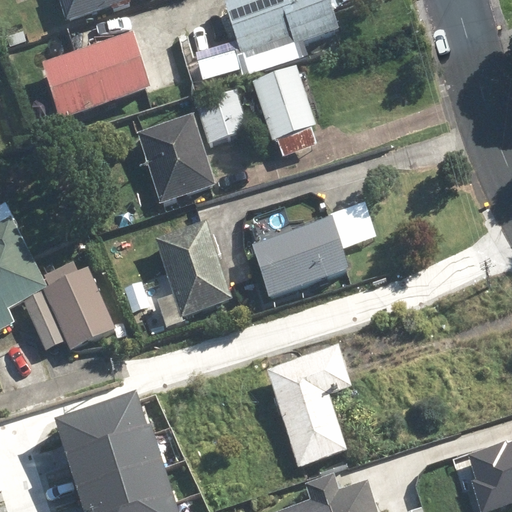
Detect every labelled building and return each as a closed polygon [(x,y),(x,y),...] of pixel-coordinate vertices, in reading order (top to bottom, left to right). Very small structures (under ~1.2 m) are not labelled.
[(69,0),(76,19),(134,0),(69,0)] [(247,0),(234,4),(251,56),(300,40),(303,48),(349,34),(338,0),(247,0)] [(149,85),(133,33),(49,61),(66,112),(149,85)] [(285,142),(291,158),(325,148),(319,132),(324,130),(305,73),(262,87),(280,144),(285,142)] [(204,104),(215,144),(255,132),(244,92),(204,104)] [(147,137),(171,210),(225,192),(202,119),(147,137)] [(0,324),(15,316),(10,306),(50,285),(6,202),(0,205),(0,324)] [(257,253),(273,305),(353,279),(338,228),(257,253)] [(160,247),(184,322),(235,306),(211,231),(160,247)] [(90,271),(43,292),(70,351),(117,330),(90,271)] [(269,370),(299,464),(348,448),(331,393),(353,386),(340,347),(269,370)] [(140,401),(59,426),(69,460),(151,435),(141,401),(140,401)] [(69,460),(79,494),(162,468),(151,435),(69,460)] [(471,482),(482,511),(487,511),(511,503),(511,441),(469,457),(478,479),(471,482)] [(147,511),(173,504),(162,468),(79,494),(84,511),(147,511)] [(310,501),(279,511),(379,511),(368,480),(338,491),(332,473),(304,483),(310,501)]
